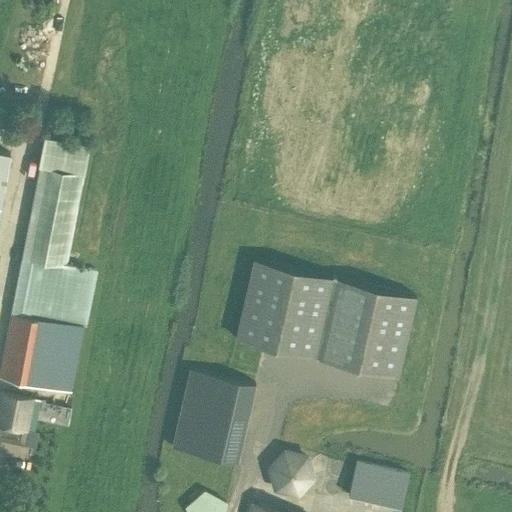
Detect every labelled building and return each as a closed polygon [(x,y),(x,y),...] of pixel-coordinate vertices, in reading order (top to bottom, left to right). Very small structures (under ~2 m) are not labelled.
[(38,165),(40,166),(0,370),(0,373),(71,388),(83,326),(84,326),(95,268),(66,263),(89,144),(45,135),(38,165)] [(0,207),(10,152),(0,149),(0,207)] [(236,336),(398,373),(416,294),(254,257),(236,336)] [(172,445),(237,460),(255,381),(190,366),(172,445)] [(1,390),(0,393),(0,422),(34,430),(40,398),(1,390)] [(268,465),(270,473),(269,473),(271,480),(273,480),(275,488),(297,492),(304,486),(305,487),(309,482),(308,481),(313,476),(307,453),(284,448),(268,465)] [(348,493),(400,505),(409,471),(356,459),(348,493)] [(192,485),(187,511),(220,511),(224,491),(192,485)] [(299,511),(252,500),(249,511),(299,511)]
